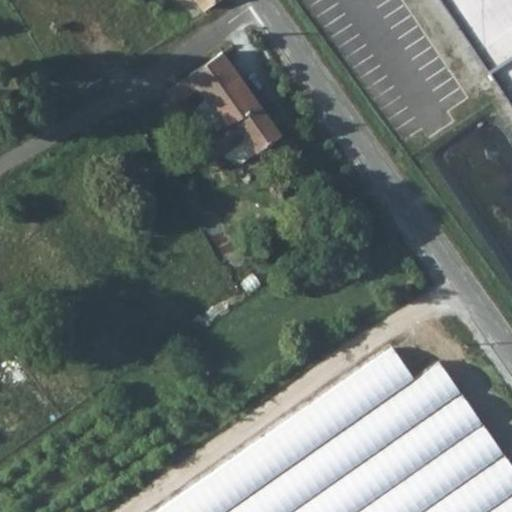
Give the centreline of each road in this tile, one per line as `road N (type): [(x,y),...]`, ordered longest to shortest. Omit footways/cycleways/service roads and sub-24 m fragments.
road 1 (unclassified): [(262,0),(511,362)]
road 2 (track): [(458,283),(108,511)]
road 3 (residential): [(253,0),(0,163)]
